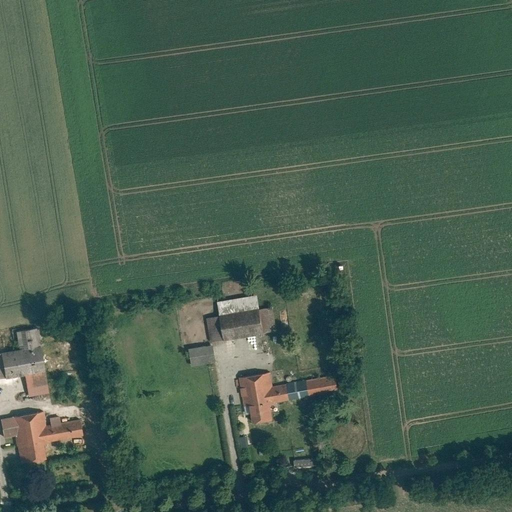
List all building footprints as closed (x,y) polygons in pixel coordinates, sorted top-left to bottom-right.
[(207,316),(212,342),(279,331),(274,304),(261,306),(259,292),(218,299),(221,314),(207,316)] [(0,377),(27,374),(29,390),(47,388),(39,327),(17,330),(19,346),(0,348),(0,377)] [(187,350),(190,367),(203,365),(200,347),(187,350)] [(255,421),(276,418),(273,403),(340,392),(337,373),(274,384),(272,371),(240,377),(245,404),(251,403),(255,421)] [(15,433),(20,462),(52,457),(51,446),(86,440),(83,419),(62,422),(60,414),(50,416),(51,424),(43,425),(41,411),(2,417),(5,435),(15,433)]
